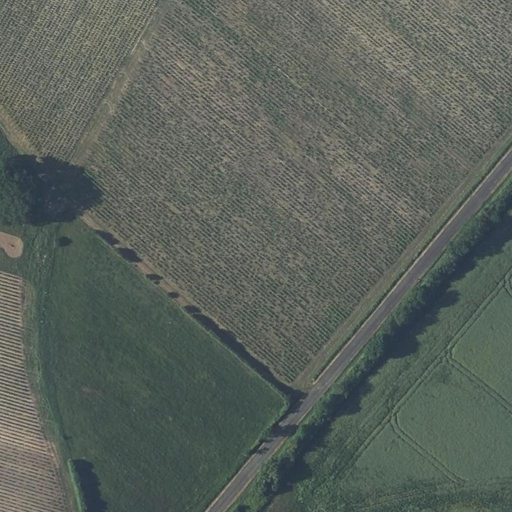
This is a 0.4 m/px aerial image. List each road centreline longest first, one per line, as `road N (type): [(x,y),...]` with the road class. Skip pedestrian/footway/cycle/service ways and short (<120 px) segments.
road 1 (track): [(66,511),(35,388),(27,299),(55,193),(166,0)]
road 2 (unclassified): [(217,511),(511,161)]
road 3 (track): [(0,121),(55,193),(288,393)]
